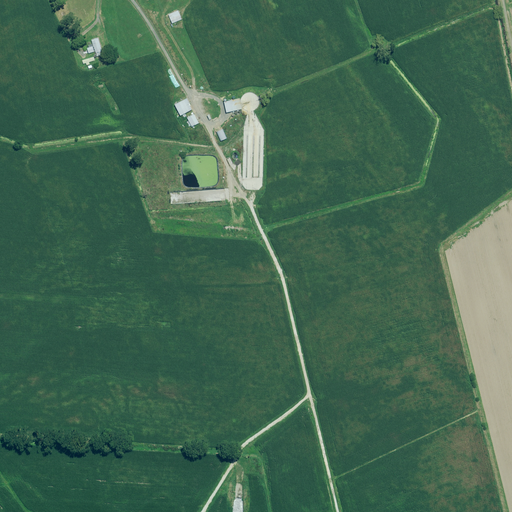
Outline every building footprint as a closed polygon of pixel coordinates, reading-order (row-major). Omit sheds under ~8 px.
[(182,19),(178,11),(168,15),(172,23),(182,19)] [(95,51),(97,56),(101,55),(100,50),(101,49),(98,38),(92,40),(93,44),(88,45),(89,48),(87,48),(89,53),(95,51)] [(95,60),(94,57),(82,60),(83,64),(86,63),(87,65),(90,64),(89,62),(95,60)] [(242,109),(239,98),(227,101),(227,98),(223,99),(226,112),(242,109)] [(187,99),(175,105),(180,116),(182,115),(184,117),(186,116),(185,113),(192,109),(187,99)] [(187,122),(189,127),(191,126),(192,127),(199,123),(194,114),(187,118),(189,121),(187,122)] [(227,138),(222,129),(217,132),(221,141),(227,138)] [(242,511),(243,492),(234,492),(233,511),(242,511)]
